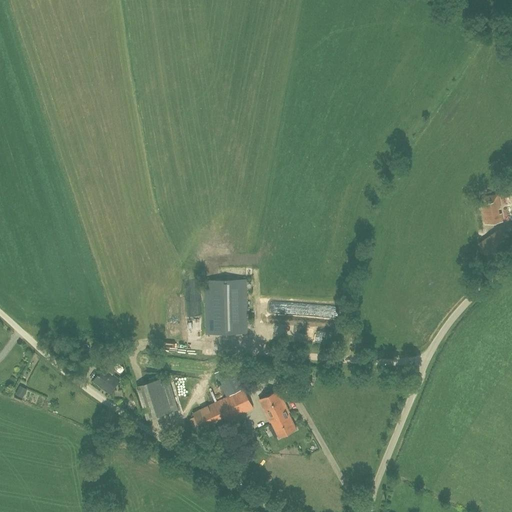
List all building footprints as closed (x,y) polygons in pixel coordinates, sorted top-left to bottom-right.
[(482,204),(485,224),(502,222),(501,214),(499,215),(498,209),(500,208),(499,201),(482,204)] [(477,233),(481,245),(506,237),(503,225),(477,233)] [(206,334),(247,333),(246,279),(205,280),(206,334)] [(109,393),(119,380),(112,375),(116,369),(102,359),(97,366),(101,370),(93,381),(109,393)] [(202,432),(253,408),(232,365),(215,373),(227,397),(193,413),(202,432)] [(281,381),(288,377),(282,366),(274,371),(281,381)] [(168,377),(159,379),(138,386),(147,419),(169,413),(178,410),(168,377)] [(279,437),(296,429),(288,413),(289,412),(279,390),(260,399),(270,421),(271,421),(279,437)]
